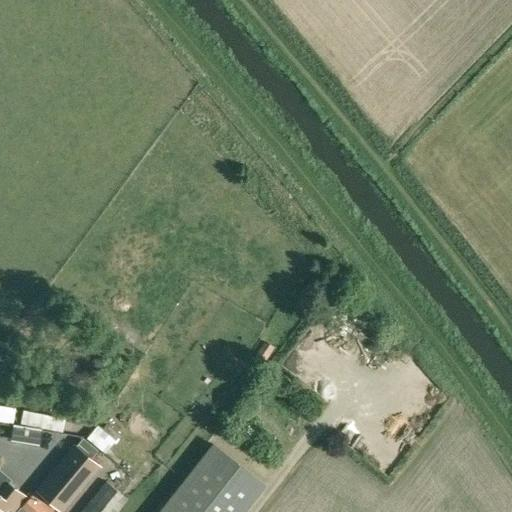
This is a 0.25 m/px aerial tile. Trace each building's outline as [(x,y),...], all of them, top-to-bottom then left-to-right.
[(266,360),(275,347),(265,340),(256,354),(266,360)] [(430,374),(421,381),(437,402),(446,395),(430,374)] [(29,409),(27,425),(70,430),(72,414),(29,409)] [(39,488),(35,493),(55,511),(62,511),(71,502),(101,465),(92,457),(75,444),(44,480),(45,480),(39,488)] [(162,511),(242,511),(263,485),(214,447),(162,511)] [(117,511),(128,499),(105,480),(79,511),(117,511)] [(0,511),(15,511),(25,500),(3,484),(0,488),(0,511)] [(23,511),(55,511),(33,492),(19,508),(23,511)]
